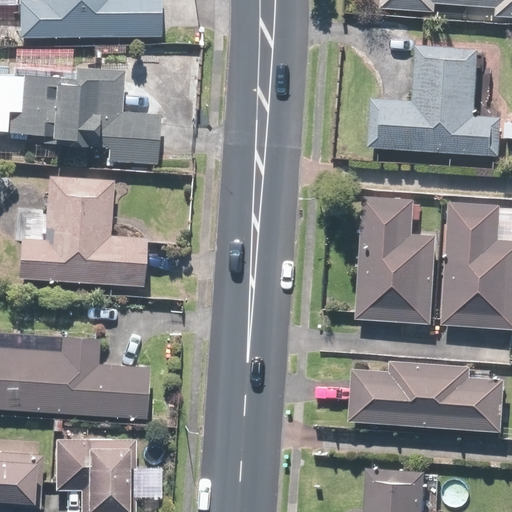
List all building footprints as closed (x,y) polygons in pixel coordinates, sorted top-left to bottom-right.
[(24,0),(24,33),(164,36),(164,0),(24,0)] [(511,0),(384,0),(384,8),(437,13),(438,2),(500,7),(499,14),(511,15),(511,0)] [(377,96),(373,145),(502,153),(503,138),(511,138),(511,116),(480,115),(484,49),(420,45),(416,98),(377,96)] [(79,70),(26,68),(24,111),(11,110),(10,132),(45,133),(45,141),(109,143),(108,160),(160,162),(162,113),(123,111),(125,67),(79,65),(79,70)] [(26,237),(23,277),(146,286),(149,236),(114,234),(118,181),(54,176),(49,239),(26,237)] [(421,196),(367,193),(360,315),(434,319),(439,235),(419,234),(421,196)] [(511,203),(453,201),(448,323),(511,324),(511,203)] [(0,408),(150,418),(153,367),(102,364),(104,337),(0,330),(0,408)] [(358,368),(355,419),(506,430),(510,379),(476,377),(477,363),(395,357),(394,371),(358,368)] [(0,511),(16,511),(17,499),(39,500),(41,440),(0,438),(0,511)] [(135,511),(137,440),(58,438),(57,490),(81,490),(80,511),(135,511)] [(370,511),(360,511),(355,511),(354,511),(427,511),(432,468),(375,462),(370,511)]
